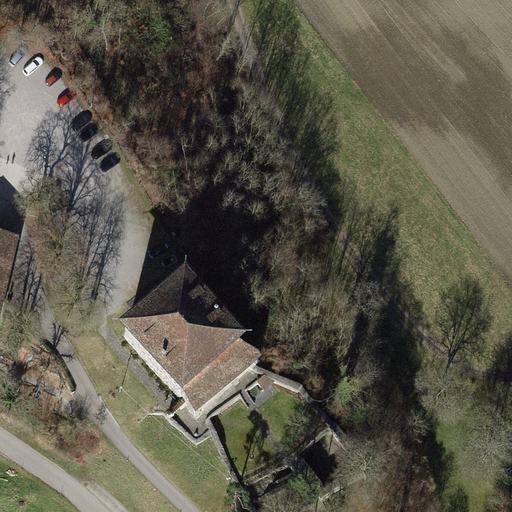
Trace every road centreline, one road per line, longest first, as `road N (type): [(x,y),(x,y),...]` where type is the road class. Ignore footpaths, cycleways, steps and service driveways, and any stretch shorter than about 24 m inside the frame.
road 1 (track): [(511,380),(478,374),(436,350),(367,273),(297,161),(236,0)]
road 2 (unclassified): [(0,438),(96,511)]
